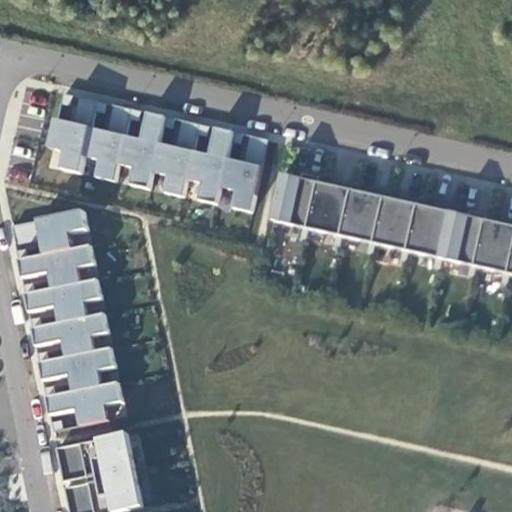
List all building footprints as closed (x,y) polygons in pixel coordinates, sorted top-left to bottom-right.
[(99,102),(81,98),(75,124),(59,120),(52,149),(67,153),(63,170),(82,173),(99,102)] [(133,109),(115,105),(109,132),(93,128),(87,156),(102,160),(97,177),(117,181),(133,109)] [(167,117),(149,113),(143,139),(127,135),(121,164),(136,168),(131,185),(151,189),(154,172),(161,143),(167,117)] [(201,125),(183,121),(177,147),(161,143),(154,172),(169,176),(165,193),(184,196),(201,125)] [(235,133),(217,129),(212,155),(196,151),(189,180),(204,184),(200,201),(219,205),(223,188),(229,159),(235,133)] [(269,141),(251,137),(245,163),(229,159),(223,188),(237,192),(233,209),(252,212),(269,141)] [(285,175),(274,221),(303,227),(308,229),(337,235),(341,236),(370,242),(375,243),(403,250),(408,251),(436,257),(441,259),(471,265),(476,266),(504,273),(509,274),(511,274),(511,220),(503,218),(501,224),(486,220),(487,215),(470,211),(468,217),(452,213),(453,207),(435,203),(434,209),(418,205),(420,200),(402,196),(401,201),(385,198),(387,192),(369,188),(368,194),(352,190),(353,185),(336,181),(334,186),(319,183),(320,177),(302,173),(301,179),(285,175)] [(84,212),(12,226),(16,244),(43,239),(46,255),(75,249),(73,235),(89,232),(84,212)] [(91,246),(75,249),(46,255),(19,261),(23,279),(50,274),(53,290),(81,284),(79,268),(96,266),(91,246)] [(53,290),(26,295),(29,313),(56,307),(60,324),(89,319),(86,303),(103,300),(98,280),(81,284),(53,290)] [(60,324),(33,329),(36,347),(64,342),(67,358),(96,352),(93,337),(110,334),(105,315),(89,319),(60,324)] [(67,358),(40,364),(43,382),(71,376),(73,393),(102,387),(99,371),(116,369),(113,350),(96,352),(67,358)] [(73,393),(46,398),(50,416),(77,411),(80,427),(109,421),(106,406),(123,403),(119,384),(102,387),(73,393)] [(129,434),(57,449),(64,483),(88,478),(89,484),(65,489),(69,511),(120,511),(144,507),(129,434)]
